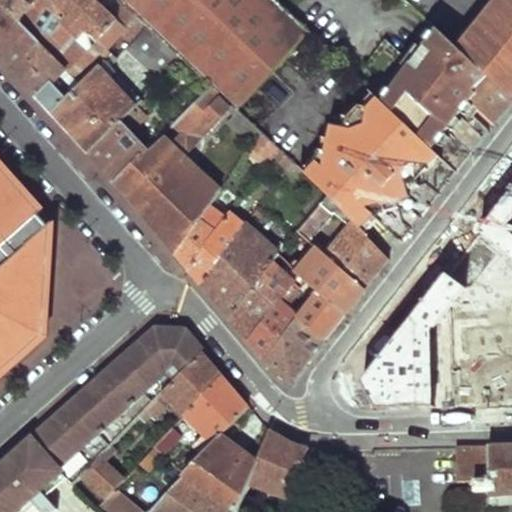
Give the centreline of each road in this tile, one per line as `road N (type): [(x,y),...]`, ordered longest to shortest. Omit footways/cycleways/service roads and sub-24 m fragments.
road 1 (residential): [(318,420),(326,368),(511,131)]
road 2 (residential): [(0,106),(156,286)]
road 3 (residential): [(156,286),(187,306),(267,398),(318,420)]
road 4 (residential): [(0,422),(156,286)]
road 5 (residential): [(318,420),(511,419)]
